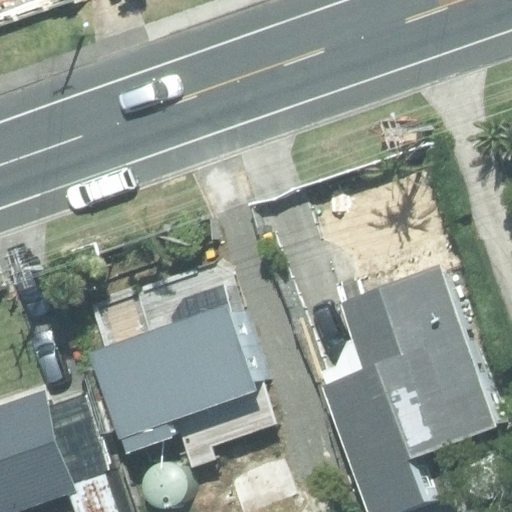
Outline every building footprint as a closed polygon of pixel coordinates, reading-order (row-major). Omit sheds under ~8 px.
[(368,279),(377,301),(372,303),(398,368),(358,385),(411,511),(428,511),(470,495),(453,455),(511,431),(511,381),(462,263),(452,267),(444,248),(368,279)] [(259,298),(120,349),(158,453),(206,434),(201,421),(292,387),(259,298)] [(0,398),(0,511),(43,511),(87,495),(93,511),(141,511),(126,472),(129,470),(99,391),(69,402),(63,388),(40,396),(36,384),(0,398)] [(287,458),(234,481),(247,511),(272,511),(304,498),(287,458)] [(338,500),(342,511),(359,511),(352,495),(338,500)]
